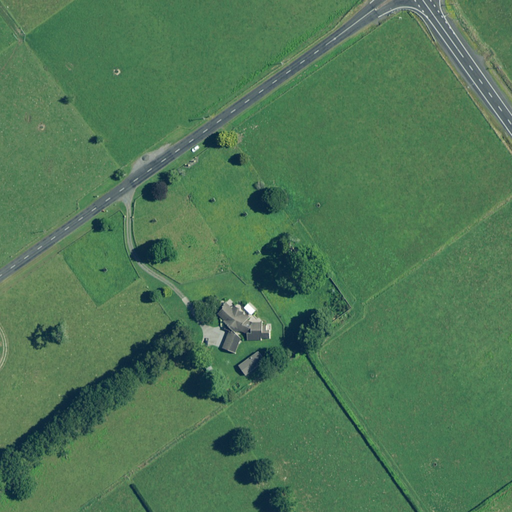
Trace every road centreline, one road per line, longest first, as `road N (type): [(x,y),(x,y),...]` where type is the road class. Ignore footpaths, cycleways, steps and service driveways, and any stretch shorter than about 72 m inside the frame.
road 1 (unclassified): [(0,276),(386,0)]
road 2 (primary): [(511,123),(422,0)]
